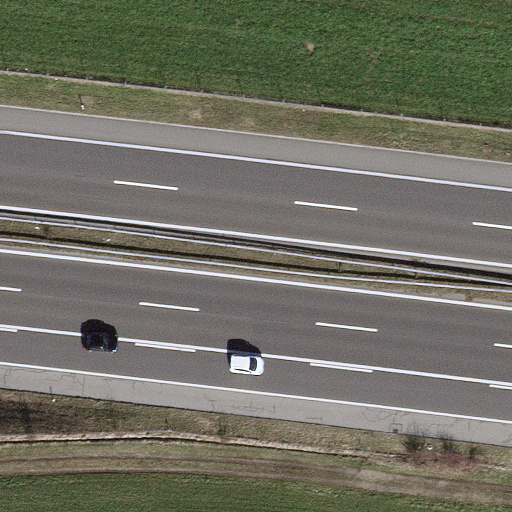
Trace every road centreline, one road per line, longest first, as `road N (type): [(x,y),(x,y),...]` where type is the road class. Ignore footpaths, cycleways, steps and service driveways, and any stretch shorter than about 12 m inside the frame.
road 1 (motorway): [(0,290),(511,349)]
road 2 (motorway): [(511,226),(0,168)]
road 3 (track): [(511,506),(177,463),(0,469)]
